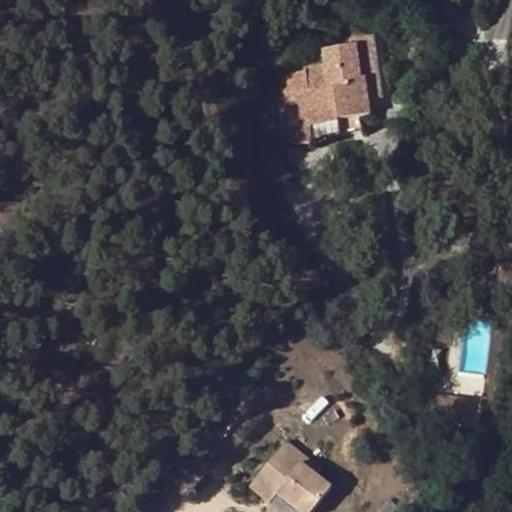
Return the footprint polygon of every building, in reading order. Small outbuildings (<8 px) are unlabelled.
[(278,104),(282,104),(289,103),(292,129),(294,142),(338,136),(336,120),(358,117),(370,116),(368,106),(376,104),(367,45),(321,51),(322,64),(303,67),(304,72),(274,76),(278,104)] [(289,103),(282,104),(286,130),(292,129),(289,103)] [(266,113),(257,113),(258,124),(267,124),(266,113)] [(360,133),(358,117),(336,120),(338,136),(360,133)] [(466,402),(429,396),(425,418),(462,424),(466,402)] [(283,444),(250,487),(271,504),(277,496),(298,511),(310,511),(329,489),(314,478),(319,471),(283,444)] [(388,501),(376,511),(395,511),(397,511),(388,501)]
